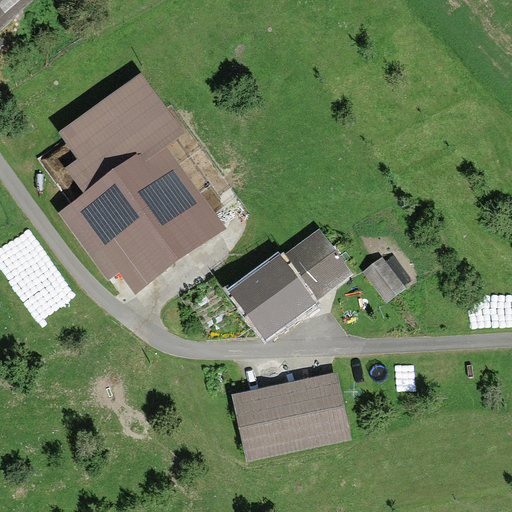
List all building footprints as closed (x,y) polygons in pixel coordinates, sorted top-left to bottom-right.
[(0,0),(0,25),(28,0),(0,0)] [(97,187),(70,207),(134,294),(222,230),(160,144),(174,134),(140,87),(64,142),(97,187)] [(319,234),(234,297),(262,334),(347,271),(319,234)] [(380,259),(360,274),(382,302),(401,287),(380,259)] [(332,375),(233,400),(248,460),(347,436),(332,375)]
